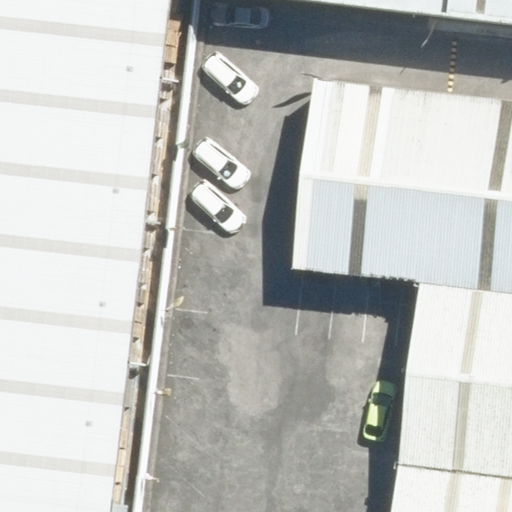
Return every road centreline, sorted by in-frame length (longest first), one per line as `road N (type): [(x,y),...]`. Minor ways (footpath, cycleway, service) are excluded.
road 1 (unknown): [(290,67),(255,511)]
road 2 (unknown): [(108,0),(102,51),(290,67)]
road 3 (unknown): [(290,67),(511,87)]
